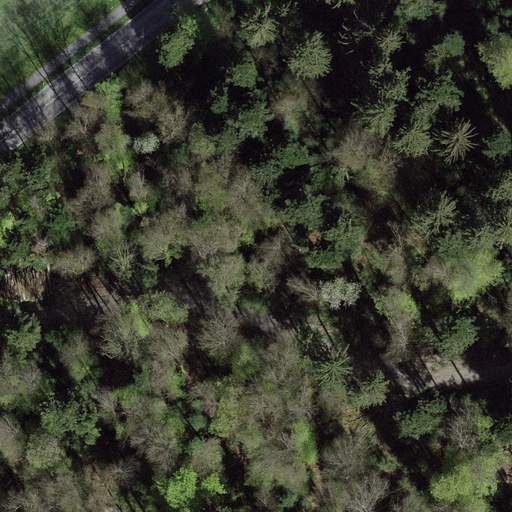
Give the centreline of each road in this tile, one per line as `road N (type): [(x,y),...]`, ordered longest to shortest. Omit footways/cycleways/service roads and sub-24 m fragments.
road 1 (track): [(511,370),(405,379),(188,301),(0,318)]
road 2 (tertiary): [(0,145),(182,0)]
